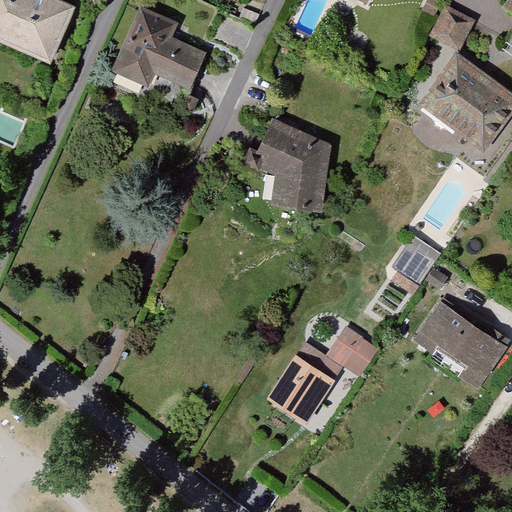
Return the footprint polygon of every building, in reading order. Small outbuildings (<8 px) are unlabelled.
[(0,0),(0,40),(55,64),(80,8),(61,0),(0,0)] [(353,0),(353,1),(370,9),(373,0),(353,0)] [(116,72),(152,88),(158,76),(194,92),(210,55),(173,38),(179,23),(145,7),(116,72)] [(432,37),(463,48),(474,17),(443,7),(432,37)] [(494,157),(511,130),(511,91),(459,55),(423,108),(494,157)] [(336,147),(275,121),(255,168),(277,178),(276,207),(327,217),(336,147)] [(410,239),(397,269),(424,281),(437,251),(410,239)] [(478,393),(510,348),(443,301),(414,342),(436,358),(442,349),(468,367),(459,380),(478,393)] [(308,347),(273,400),(307,423),(343,370),(363,384),(384,352),(348,328),(327,359),(308,347)]
